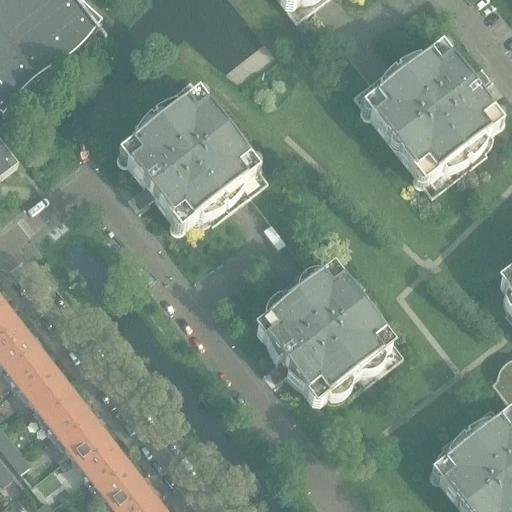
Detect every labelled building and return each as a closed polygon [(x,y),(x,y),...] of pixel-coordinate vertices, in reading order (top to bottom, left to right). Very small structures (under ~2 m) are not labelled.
[(0,0),(0,183),(17,170),(0,148),(0,119),(2,121),(15,105),(17,101),(20,98),(24,94),(27,91),(34,85),(38,82),(42,79),(45,76),(49,74),(54,72),(58,69),(62,66),(71,60),(74,57),(78,54),(82,50),(85,46),(89,43),(92,39),(102,26),(73,0),(0,0)] [(273,0),(274,1),(295,28),(331,0),(273,0)] [(410,61),(408,59),(353,102),(361,112),(360,113),(359,117),(360,120),(362,123),(365,125),(369,125),(370,124),(413,180),(413,181),(412,185),(413,188),(415,191),(418,193),(422,193),(423,193),(431,203),(486,160),(485,157),(487,155),(490,151),(492,147),(493,141),(491,139),(497,135),(501,133),(502,132),(503,130),(504,129),(504,128),(504,126),(504,125),(504,123),(503,122),(502,121),(500,119),(498,118),(496,118),(494,118),(493,118),(476,97),(475,97),(480,93),(471,82),(466,86),(466,85),(467,84),(450,63),(451,61),(451,59),(451,58),(451,56),(451,54),(450,53),(449,52),(448,51),(446,50),(444,50),(441,50),(439,51),(438,51),(434,56),(429,59),(428,57),(424,57),(421,57),(418,57),(415,58),(413,59),(410,61)] [(210,228),(212,231),(267,188),(252,167),(252,166),(253,163),(252,159),(250,156),(247,154),(243,154),(242,155),(215,120),(216,119),(216,115),(216,112),(213,109),(210,107),(206,107),(205,108),(189,87),(134,130),(136,132),(133,134),(130,138),(128,143),(127,148),(129,150),(123,155),(119,157),(118,158),(117,159),(116,160),(116,162),(116,163),(116,165),(116,166),(117,168),(118,169),(120,170),(120,171),(122,172),(124,172),(125,172),(127,171),(144,193),(144,192),(145,193),(140,197),(148,208),(153,204),(154,204),(153,205),(170,227),(169,228),(169,229),(169,231),(169,233),(169,234),(170,236),(171,237),(172,238),(174,239),(175,240),(176,240),(179,240),(181,239),(182,238),(186,234),(191,230),(192,232),(198,233),(202,232),(207,230),(210,228)] [(346,289),(325,262),(269,305),(271,307),(268,309),(265,313),(263,318),(262,323),(264,325),(257,331),(256,338),(266,351),(267,354),(270,360),(273,367),(275,370),(276,369),(277,370),(275,371),(284,383),(286,381),(286,382),(285,383),(288,386),(292,389),(294,391),(297,393),(301,396),(311,410),(319,411),(326,405),(328,407),(331,408),(334,408),(337,407),(341,406),(342,405),(345,403),(347,405),(403,362),(382,335),(379,329),(377,325),(374,319),(372,316),(368,318),(359,306),(362,303),(359,300),(356,297),(353,294),(349,291),(346,289)] [(511,511),(511,274),(500,284),(499,291),(505,298),(503,300),(502,304),(502,308),(503,310),(504,313),(504,314),(507,317),(504,319),(511,329),(511,364),(508,366),(504,368),(501,371),(499,375),(497,378),(496,382),(495,386),(490,391),(509,415),(499,423),(490,412),(441,451),(442,453),(439,456),(437,460),(435,463),(434,467),(434,470),(435,472),(431,474),(429,477),(428,480),(429,484),(431,487),(435,489),(438,489),(439,488),(457,511),(511,511)] [(0,362),(27,342),(0,306),(0,362)] [(64,389),(45,364),(27,342),(0,362),(0,374),(31,414),(64,389)] [(68,462),(101,437),(64,389),(31,414),(68,462)] [(22,460),(3,436),(0,438),(0,453),(12,468),(22,460)] [(138,485),(119,460),(101,437),(68,462),(106,510),(138,485)] [(19,478),(29,470),(22,460),(12,468),(19,478)] [(0,486),(3,491),(13,483),(6,474),(0,478),(0,486)] [(159,511),(156,508),(138,485),(106,510),(106,511),(159,511)] [(23,499),(17,505),(22,511),(23,511),(29,507),(23,499)]
